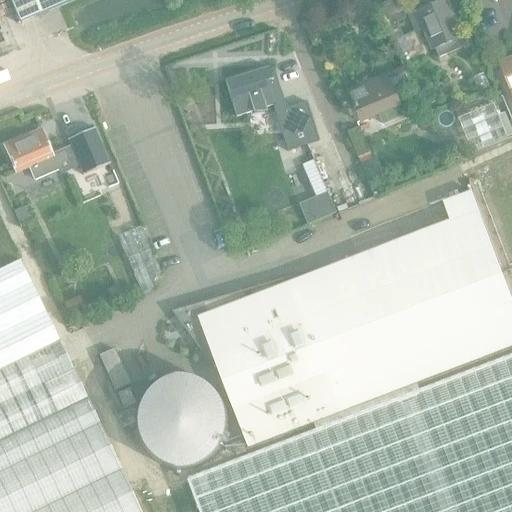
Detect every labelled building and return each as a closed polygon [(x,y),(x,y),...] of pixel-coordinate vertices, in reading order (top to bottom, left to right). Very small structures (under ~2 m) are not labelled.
[(8,0),(16,16),(19,25),(79,0),(8,0)] [(445,0),(443,1),(409,15),(416,32),(423,29),(432,51),(434,50),(438,58),(460,49),(459,46),(456,41),(459,40),(448,14),(452,13),(447,1),(446,0),(445,0)] [(387,2),(377,7),(380,13),(390,8),(387,2)] [(390,8),(380,13),(387,27),(396,23),(405,19),(398,4),(390,8)] [(396,23),(387,27),(393,41),(402,37),(396,23)] [(459,40),(456,41),(459,46),(465,49),(471,46),(467,36),(459,40)] [(511,63),(502,67),(511,91),(511,63)] [(268,69),(225,83),(237,118),(253,113),(253,114),(266,113),(265,109),(272,106),(286,152),(319,142),(306,103),(286,109),(274,74),(270,75),(268,69)] [(404,74),(386,81),(393,97),(410,90),(404,74)] [(483,74),(473,78),(479,92),(489,87),(483,74)] [(385,78),(347,94),(360,125),(378,117),(382,126),(403,117),(400,108),(398,109),(393,97),(386,81),(385,78)] [(492,105),(469,115),(484,150),(507,140),(497,117),(492,105)] [(94,129),(68,140),(72,150),(79,166),(82,175),(108,164),(94,129)] [(358,159),(370,153),(359,129),(347,135),(358,159)] [(60,174),(79,166),(72,150),(65,153),(52,159),(41,132),(22,140),(24,144),(6,151),(15,173),(30,167),(34,177),(58,168),(60,174)] [(335,215),(313,161),(300,166),(314,198),(298,205),(307,227),(335,215)] [(290,278),(171,312),(210,366),(215,364),(248,449),(511,348),(511,300),(471,192),(442,203),(449,222),(292,282),(290,278)] [(160,275),(140,227),(117,237),(141,294),(154,289),(160,275)] [(20,262),(0,272),(0,511),(141,511),(133,496),(20,262)] [(80,297),(64,304),(69,316),(85,309),(80,297)] [(130,384),(114,350),(99,356),(115,391),(130,384)] [(511,511),(511,358),(190,481),(201,511),(511,511)] [(117,395),(124,409),(135,405),(128,390),(117,395)]
